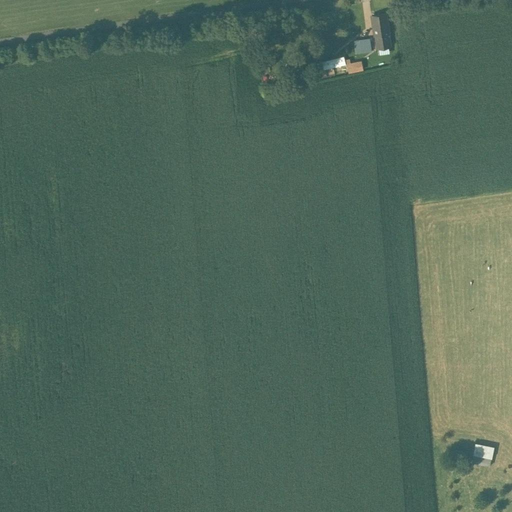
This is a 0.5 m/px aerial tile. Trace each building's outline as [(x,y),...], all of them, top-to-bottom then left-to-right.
[(390,45),(385,13),(371,15),(374,35),(375,35),(377,47),(390,45)] [(370,38),(354,41),(356,53),(371,50),(370,38)] [(299,67),(301,75),(345,64),(343,56),(299,67)] [(350,64),(350,71),(365,70),(365,63),(350,64)] [(478,442),(476,453),(495,456),(497,445),(478,442)] [(482,455),(480,463),(492,465),(494,457),(482,455)]
